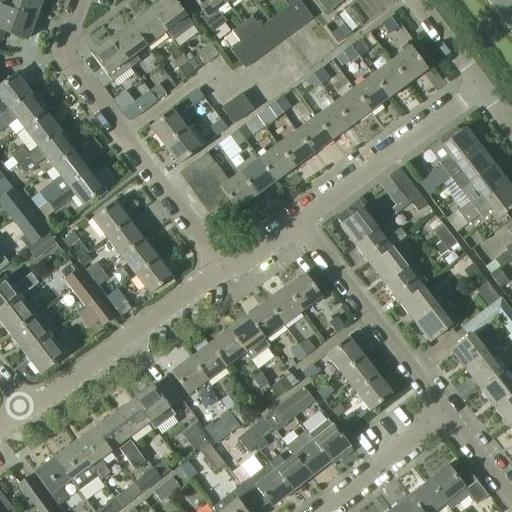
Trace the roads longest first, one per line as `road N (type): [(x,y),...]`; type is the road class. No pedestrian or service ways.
road 1 (residential): [(220,269),(66,65),(80,0)]
road 2 (residential): [(23,413),(220,269)]
road 3 (residential): [(443,412),(297,224)]
road 4 (residential): [(297,224),(480,86)]
road 5 (residential): [(316,511),(443,412)]
